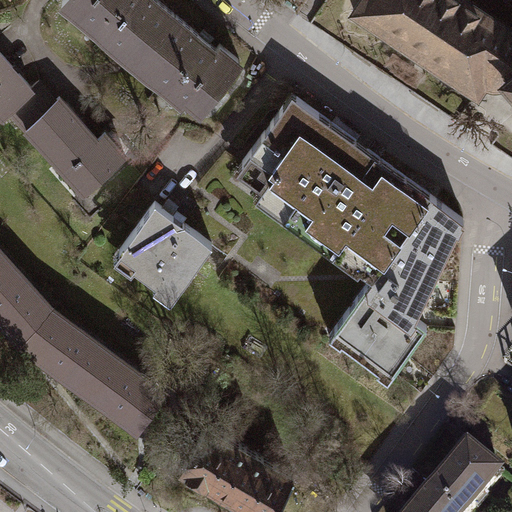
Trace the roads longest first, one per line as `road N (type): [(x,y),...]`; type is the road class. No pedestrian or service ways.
road 1 (residential): [(506,193),(486,241),(479,335),(465,367),(361,511)]
road 2 (residential): [(506,193),(365,102),(243,8)]
road 3 (tertiary): [(0,428),(106,511)]
